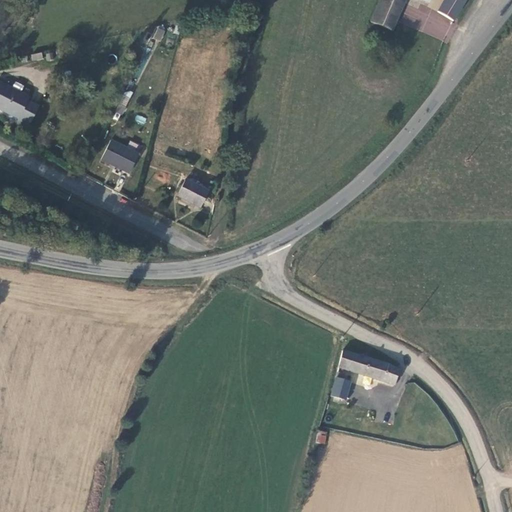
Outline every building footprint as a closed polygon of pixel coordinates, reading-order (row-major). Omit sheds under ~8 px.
[(381,33),(393,0),(368,0),(360,26),(370,29),(381,33)] [(433,0),(427,12),(443,21),(455,0),(433,0)] [(421,22),(438,31),(443,21),(427,12),(421,22)] [(152,38),(160,41),(165,30),(158,26),(152,38)] [(32,61),(43,59),(42,52),(31,54),(32,61)] [(13,119),(25,125),(36,103),(24,96),(26,93),(0,80),(0,105),(15,114),(13,119)] [(109,107),(116,113),(122,105),(115,99),(109,107)] [(136,115),(134,122),(145,124),(146,117),(136,115)] [(127,168),(136,152),(109,138),(100,154),(127,168)] [(198,200),(207,183),(186,171),(177,188),(198,200)] [(335,373),(362,380),(365,361),(340,354),(335,373)] [(390,387),(394,370),(388,368),(365,361),(362,380),(390,387)] [(340,378),(331,376),(327,392),(341,396),(344,387),(338,385),(340,378)] [(334,402),(339,404),(341,396),(327,392),(324,400),(330,402),(329,404),(333,405),(334,402)] [(326,444),(327,431),(317,430),(315,443),(326,444)]
